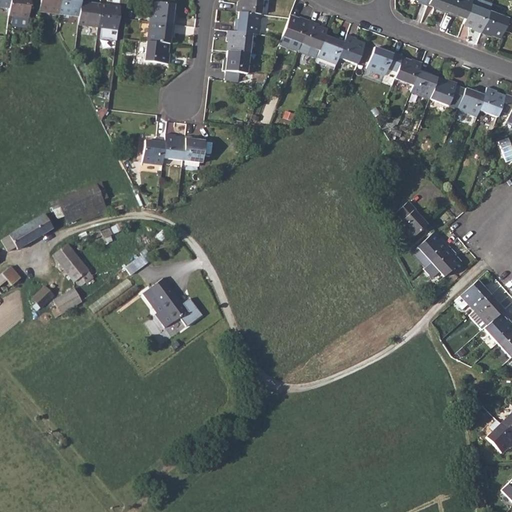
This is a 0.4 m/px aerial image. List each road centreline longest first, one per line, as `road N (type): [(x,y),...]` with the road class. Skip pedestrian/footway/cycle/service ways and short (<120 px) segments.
road 1 (unclassified): [(511,243),(397,344),(299,389),(272,385),(256,372),(204,259),(163,219),(91,223),(24,263)]
road 2 (track): [(477,511),(454,376),(421,325)]
road 3 (residential): [(511,69),(375,17)]
